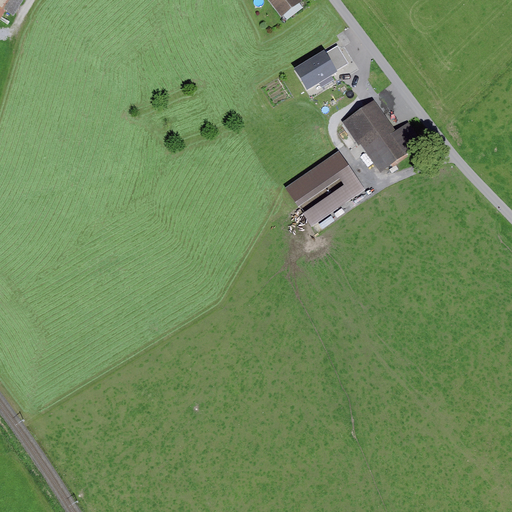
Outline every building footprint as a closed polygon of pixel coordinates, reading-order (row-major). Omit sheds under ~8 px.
[(0,0),(0,21),(14,0),(0,0)] [(305,4),(302,0),(270,0),(284,19),(305,4)] [(350,69),(338,48),(315,61),(328,82),(350,69)] [(397,131),(376,99),(344,120),(382,178),(429,148),(412,121),(397,131)] [(367,188),(342,153),(289,190),(314,225),(367,188)]
